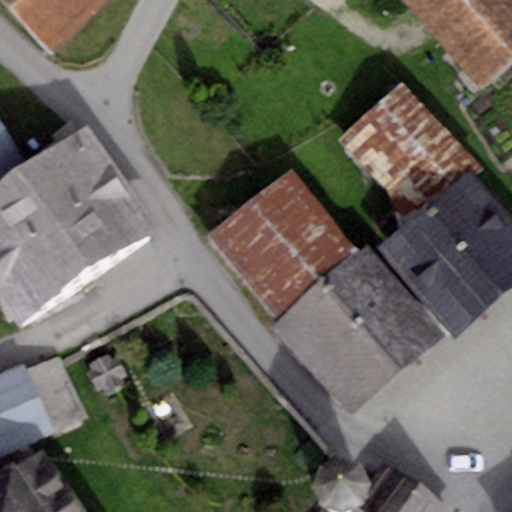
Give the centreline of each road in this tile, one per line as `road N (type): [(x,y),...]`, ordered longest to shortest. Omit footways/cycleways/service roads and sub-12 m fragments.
road 1 (unclassified): [(192,260),(267,356),(360,444),(497,511)]
road 2 (residential): [(192,260),(0,360)]
road 3 (unclassified): [(98,121),(192,260)]
road 4 (residential): [(157,0),(98,121)]
road 5 (unclassified): [(0,34),(98,121)]
